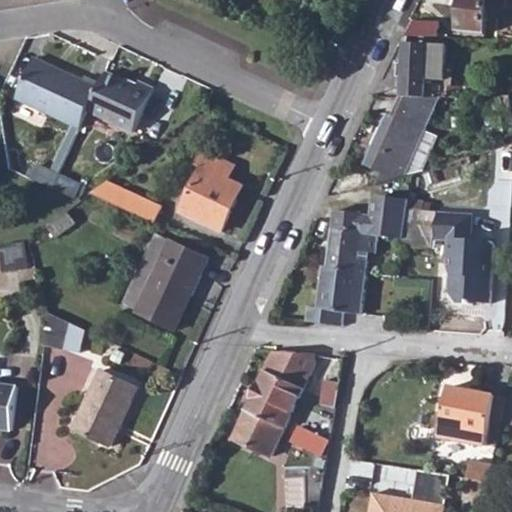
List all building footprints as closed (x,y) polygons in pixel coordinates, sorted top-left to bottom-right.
[(511,0),(464,0),(461,32),(486,35),(490,8),(511,10),(511,0)] [(417,20),(410,37),(439,38),(440,21),(417,20)] [(407,77),(405,97),(428,98),(430,43),(408,43),(407,63),(407,77)] [(21,95),(85,128),(93,110),(107,82),(92,74),(90,78),(42,53),(21,95)] [(399,77),(407,77),(407,63),(399,63),(399,77)] [(107,82),(93,110),(140,133),(161,91),(144,82),(141,87),(112,72),(107,82)] [(384,172),(377,186),(407,176),(430,131),(421,127),(435,97),(428,98),(405,97),(403,97),(395,116),(389,114),(366,163),(384,172)] [(202,169),(181,212),(223,231),(245,185),(229,178),(235,166),(203,151),(196,166),(202,169)] [(471,155),(460,159),(463,165),(474,162),(471,155)] [(62,173),(41,163),(35,176),(55,186),(62,173)] [(85,184),(62,173),(55,186),(78,197),(85,184)] [(107,181),(88,193),(156,222),(162,207),(107,181)] [(324,264),(324,265),(329,267),(358,270),(363,250),(379,253),(382,236),(405,238),(408,209),(410,200),(373,195),(370,213),(335,209),(329,265),(324,264)] [(408,209),(405,238),(417,247),(435,249),(435,240),(437,214),(408,209)] [(70,210),(50,226),(60,238),(80,223),(70,210)] [(437,214),(435,240),(449,241),(448,276),(450,278),(449,296),(458,305),(475,306),(475,305),(489,305),(493,242),(469,240),(470,216),(437,214)] [(160,234),(154,247),(165,252),(172,240),(160,234)] [(31,237),(6,241),(9,266),(35,262),(31,237)] [(165,252),(154,247),(125,307),(172,330),(190,294),(193,295),(211,259),(172,240),(165,252)] [(329,267),(324,265),(318,321),(344,324),(346,311),(364,313),(368,272),(358,270),(329,267)] [(51,309),(46,344),(68,346),(71,318),(51,309)] [(71,318),(68,346),(82,348),(85,325),(71,318)] [(313,355),(274,352),(234,440),(272,458),(316,366),(313,355)] [(334,390),(340,391),(341,385),(339,385),(344,361),(329,358),(324,381),(335,383),(334,390)] [(101,372),(73,428),(109,446),(136,389),(101,372)] [(0,428),(11,430),(16,384),(0,381),(0,428)] [(451,387),(443,426),(487,435),(495,397),(451,387)] [(511,400),(506,400),(502,425),(511,426),(511,400)] [(470,462),(467,480),(489,484),(493,466),(470,462)] [(415,501),(375,493),(371,511),(445,511),(452,477),(420,471),(415,501)] [(489,484),(467,480),(464,497),(486,500),(489,484)]
